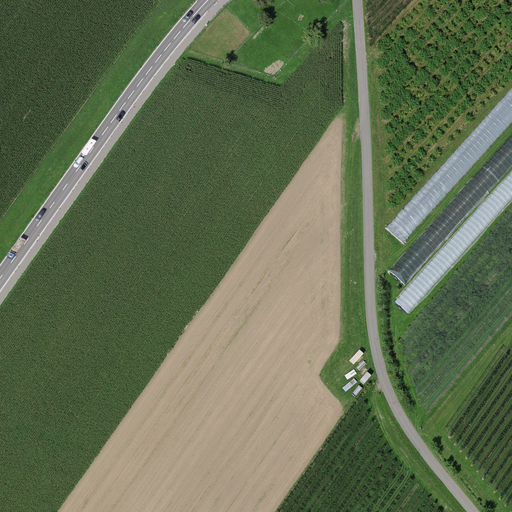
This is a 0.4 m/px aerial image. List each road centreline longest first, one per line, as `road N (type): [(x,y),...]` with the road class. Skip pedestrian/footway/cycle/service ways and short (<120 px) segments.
road 1 (track): [(472,511),(398,415),(376,353),(357,0)]
road 2 (tertiary): [(0,280),(209,0)]
